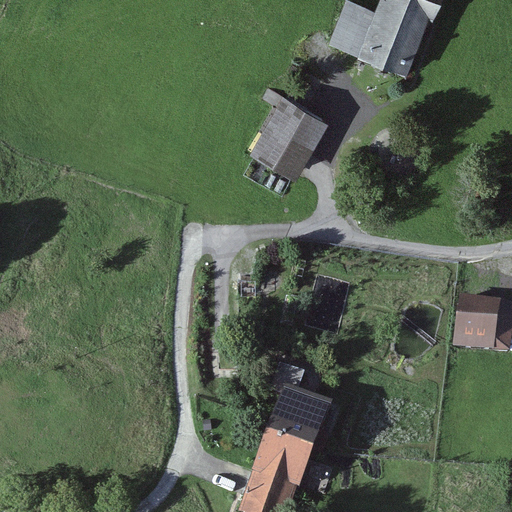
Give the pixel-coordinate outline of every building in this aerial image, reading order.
[(351,64),(406,88),(434,23),(380,0),(379,0),(372,17),(351,64)] [(351,64),(372,17),(340,4),(320,51),(351,64)] [(253,152),(300,179),(333,123),(287,95),(253,152)] [(454,348),(509,356),(511,333),(511,310),(460,303),(454,348)] [(284,392),(265,440),(315,459),(334,411),(284,392)] [(236,511),(293,511),(315,459),(265,440),(236,511)]
